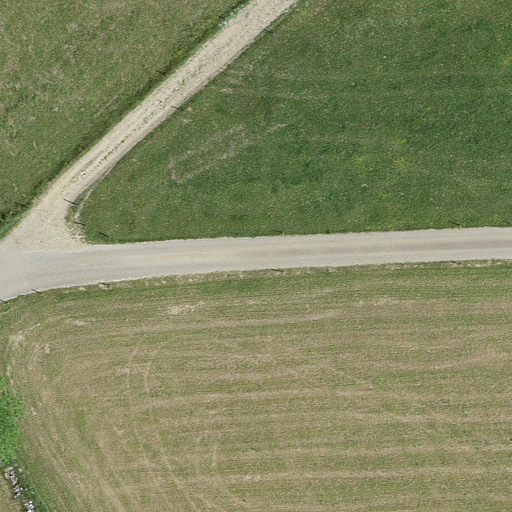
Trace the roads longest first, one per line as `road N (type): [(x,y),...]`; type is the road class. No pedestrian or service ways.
road 1 (unclassified): [(511,239),(0,248)]
road 2 (track): [(2,245),(254,0)]
